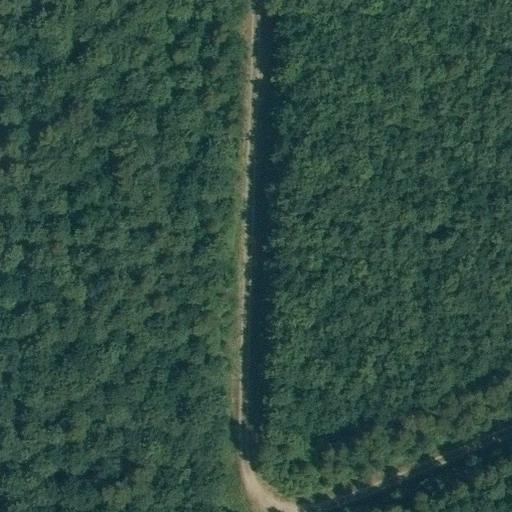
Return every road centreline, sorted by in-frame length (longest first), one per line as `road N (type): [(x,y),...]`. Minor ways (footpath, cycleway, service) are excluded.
road 1 (track): [(268,511),(246,498),(260,0)]
road 2 (track): [(511,426),(310,511)]
